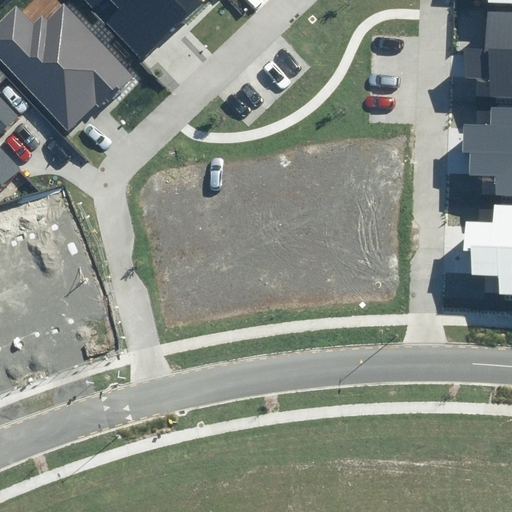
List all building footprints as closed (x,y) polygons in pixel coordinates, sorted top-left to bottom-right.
[(87,0),(94,7),(101,0),(106,0),(114,8),(103,19),(142,62),(209,1),(208,0),(87,0)] [(33,23),(18,7),(0,23),(0,55),(69,128),(101,98),(106,103),(134,77),(64,4),(48,19),(43,13),(33,23)] [(466,53),(511,53),(511,9),(488,9),(487,49),(466,48),(466,53)] [(511,53),(466,53),(465,76),(475,76),(475,96),(511,97),(511,53)] [(0,141),(23,119),(0,95),(0,190),(22,170),(0,146),(0,141)] [(464,149),(511,150),(511,107),(479,107),(479,123),(465,123),(464,149)] [(511,150),(464,149),(464,174),(497,175),(497,193),(511,193),(511,150)] [(463,250),(511,251),(511,205),(494,205),(493,219),(464,218),(463,250)] [(511,251),(463,250),(462,274),(496,275),(496,292),(511,292),(511,251)]
